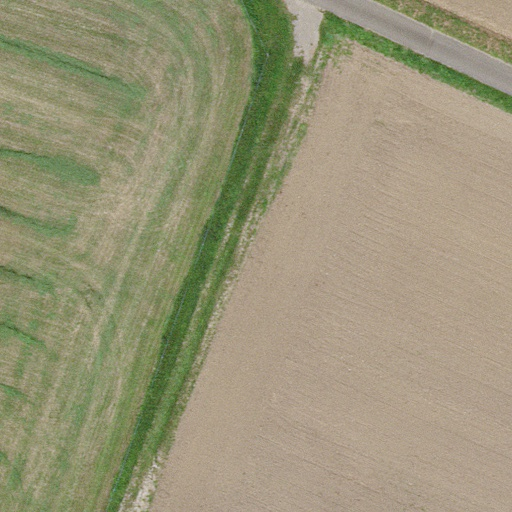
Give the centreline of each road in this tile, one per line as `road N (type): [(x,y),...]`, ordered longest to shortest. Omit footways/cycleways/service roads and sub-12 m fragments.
road 1 (track): [(326,0),(133,511)]
road 2 (track): [(511,84),(324,0)]
